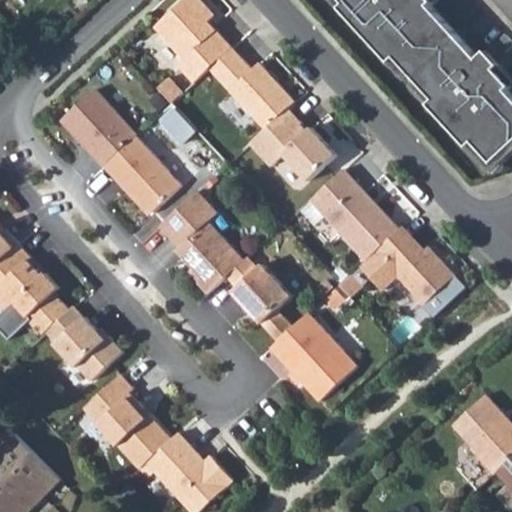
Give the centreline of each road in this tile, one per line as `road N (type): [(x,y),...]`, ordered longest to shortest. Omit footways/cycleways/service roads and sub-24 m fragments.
road 1 (residential): [(0,166),(217,407),(251,377),(9,109)]
road 2 (residential): [(491,238),(271,0)]
road 3 (residential): [(127,0),(9,109)]
